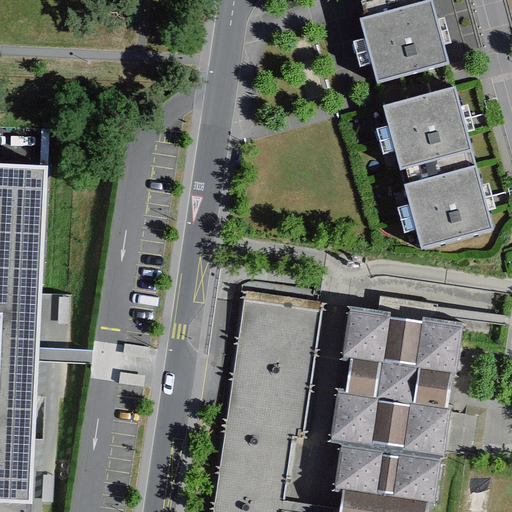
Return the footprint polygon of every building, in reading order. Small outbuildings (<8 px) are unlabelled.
[(419,4),(344,24),(362,86),(436,66),(419,4)] [(443,92),(367,112),(402,254),(479,232),(443,92)] [(49,166),(0,163),(0,499),(34,501),(49,166)] [(286,511),(309,299),(238,291),(214,511),(286,511)] [(340,444),(330,511),(427,511),(429,502),(439,503),(463,322),(435,319),(437,306),(386,299),(384,311),(350,307),(343,361),(351,362),(347,394),(338,393),(332,443),(340,444)] [(42,349),(41,360),(91,361),(91,350),(42,349)]
